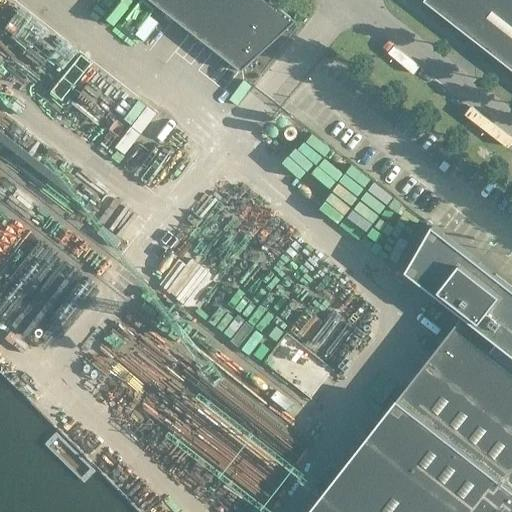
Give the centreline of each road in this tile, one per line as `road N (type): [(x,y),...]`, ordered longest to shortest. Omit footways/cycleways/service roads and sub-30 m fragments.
road 1 (unknown): [(229,144),(403,310),(389,362),(278,511)]
road 2 (unclassified): [(350,0),(148,241)]
road 3 (unclassified): [(511,244),(308,84)]
road 4 (unclassified): [(350,0),(511,128)]
